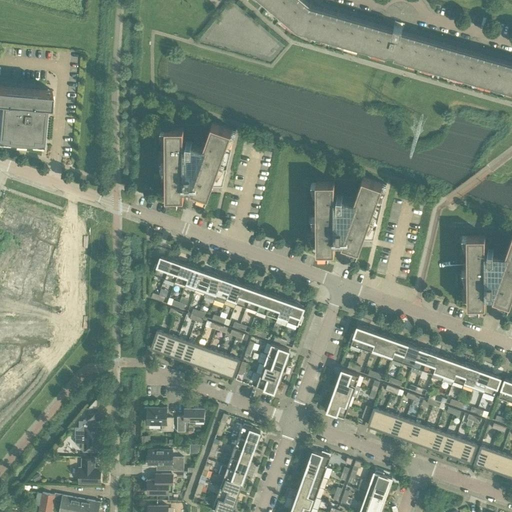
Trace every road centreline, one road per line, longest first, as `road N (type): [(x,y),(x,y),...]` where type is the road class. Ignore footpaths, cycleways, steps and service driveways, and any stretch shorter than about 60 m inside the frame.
road 1 (residential): [(111,511),(115,203)]
road 2 (residential): [(345,289),(115,203)]
road 3 (residential): [(511,344),(345,289)]
road 4 (residential): [(511,42),(405,2),(371,0)]
road 5 (residential): [(300,424),(345,289)]
road 6 (residential): [(300,424),(418,468)]
road 7 (residential): [(115,203),(0,166)]
